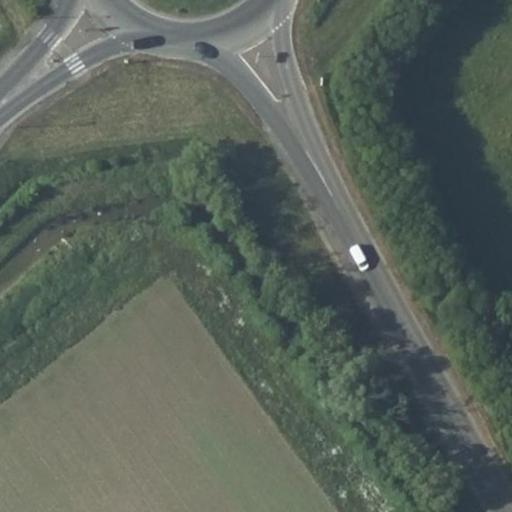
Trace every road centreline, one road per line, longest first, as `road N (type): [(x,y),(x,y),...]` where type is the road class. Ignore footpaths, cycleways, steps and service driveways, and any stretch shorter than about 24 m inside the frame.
road 1 (tertiary): [(332,198),(511,511)]
road 2 (tertiary): [(332,198),(291,86),(279,0)]
road 3 (tertiary): [(211,42),(242,71),(332,198)]
road 4 (secondary): [(0,111),(134,31)]
road 5 (secondary): [(71,0),(0,105)]
